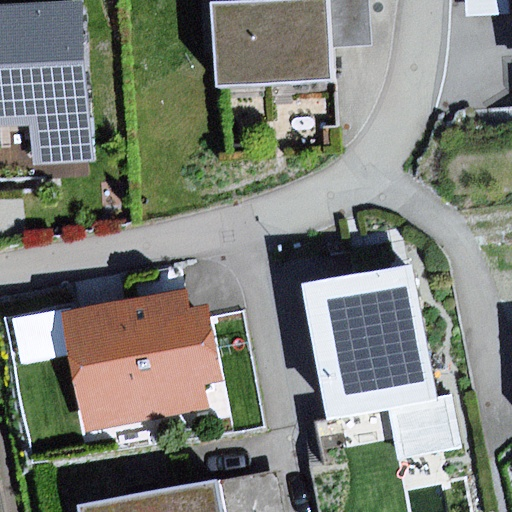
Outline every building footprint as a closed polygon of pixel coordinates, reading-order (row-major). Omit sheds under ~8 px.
[(314,0),(219,5),(214,5),(219,89),(333,83),(331,48),(328,0),(314,0)] [(218,0),(219,5),(314,0),(328,0),(331,48),(371,46),(368,0),(218,0)] [(86,2),(0,7),(0,179),(41,177),(41,167),(96,163),(86,2)] [(416,270),(311,288),(335,422),(391,412),(440,405),(416,270)] [(189,286),(60,313),(84,429),(206,404),(201,382),(223,377),(208,305),(193,308),(189,286)] [(440,405),(391,412),(398,461),(459,452),(452,403),(440,405)] [(286,511),(279,470),(218,481),(222,511),(286,511)] [(222,511),(218,481),(82,504),(83,511),(222,511)]
